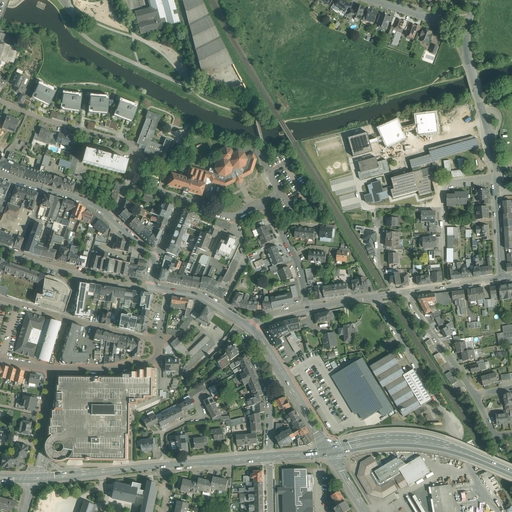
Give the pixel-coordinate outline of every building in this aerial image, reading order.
[(174,0),(147,0),(150,8),(134,12),(140,35),(180,24),(174,0)] [(225,63),(193,0),(182,0),(202,75),(207,72),(225,63)] [(231,60),(201,0),(193,0),(225,63),(231,60)] [(345,3),(341,0),(340,0),(339,1),(336,6),(339,8),(339,9),(341,10),(342,10),(345,12),(349,5),(349,4),(347,2),(345,3)] [(364,8),(356,5),(354,11),(352,17),(353,17),(354,17),(355,20),(359,19),(360,19),(361,16),(362,15),(363,13),(363,12),(364,8)] [(354,11),(350,9),(346,15),(352,18),(353,17),(352,17),(354,11)] [(377,13),(370,10),(368,13),(366,21),(370,22),(371,21),(374,22),(377,13)] [(386,17),(383,16),(380,24),(379,26),(382,27),(382,28),(386,29),(389,22),(390,18),(386,16),(386,17)] [(394,28),(401,30),(404,22),(397,20),(394,28)] [(410,24),(409,24),(408,28),(405,36),(414,39),(416,31),(418,27),(417,27),(410,24)] [(427,30),(426,30),(424,30),(423,32),(422,32),(421,36),(422,37),(420,41),(428,44),(429,39),(431,40),(432,35),(431,35),(432,32),(427,31),(427,30)] [(0,42),(0,61),(5,63),(6,61),(13,63),(18,49),(11,46),(11,47),(0,43),(0,42)] [(438,47),(433,45),(430,52),(436,54),(438,47)] [(225,63),(207,72),(208,76),(233,64),(231,60),(225,63)] [(15,73),(10,84),(15,86),(13,90),(21,93),(22,94),(25,86),(23,84),(26,78),(21,76),(21,75),(15,73)] [(58,88),(39,79),(30,98),(49,107),(58,88)] [(84,93),(62,90),(59,111),(80,114),(84,93)] [(22,94),(21,93),(17,102),(22,105),(26,96),(22,94)] [(110,96),(89,94),(88,114),(108,115),(110,96)] [(131,122),(137,103),(118,97),(112,116),(131,122)] [(466,131),(460,102),(451,104),(456,133),(466,131)] [(146,118),(137,143),(146,147),(144,153),(159,159),(161,153),(160,152),(162,146),(150,141),(150,140),(152,140),(161,116),(147,111),(145,118),(146,118)] [(19,121),(7,117),(6,120),(3,127),(2,128),(14,133),(19,121)] [(105,126),(116,129),(118,123),(107,120),(105,126)] [(49,132),(41,129),(39,133),(38,135),(38,136),(36,141),(48,145),(48,144),(49,141),(45,140),(46,139),(48,132),(49,132)] [(58,135),(52,133),(50,139),(49,141),(48,144),(55,146),(56,143),(66,146),(66,148),(68,150),(71,150),(71,147),(72,147),(73,145),(73,144),(74,138),(69,137),(69,136),(68,135),(67,135),(66,136),(58,134),(58,135)] [(468,138),(466,138),(428,149),(430,155),(410,160),(412,168),(420,166),(432,163),(435,162),(439,161),(438,158),(479,147),(477,138),(474,139),(473,136),(468,138)] [(243,154),(237,152),(233,154),(231,150),(225,148),(220,151),(218,156),(220,160),(216,162),(214,169),(216,172),(213,174),(208,172),(204,171),(199,170),(195,168),(195,169),(190,167),(187,178),(205,184),(206,178),(209,178),(211,183),(225,187),(236,181),(236,182),(237,182),(241,180),(241,179),(252,173),(256,159),(253,153),(248,155),(245,157),(243,154)] [(116,157),(98,152),(95,151),(95,152),(85,149),(82,163),(124,174),(128,161),(118,158),(119,157),(116,157)] [(10,153),(6,161),(6,160),(4,163),(3,165),(1,170),(9,174),(12,167),(13,163),(12,163),(15,157),(15,155),(10,153)] [(376,158),(358,163),(361,172),(358,173),(360,179),(389,171),(386,160),(377,162),(376,158)] [(451,171),(450,160),(443,161),(445,173),(451,172),(451,177),(465,176),(464,158),(457,159),(458,170),(451,171)] [(70,162),(60,159),(58,166),(69,169),(70,162)] [(17,163),(14,162),(13,163),(12,167),(9,174),(16,176),(20,166),(17,165),(17,163)] [(413,172),(391,179),(393,186),(390,187),(390,188),(382,190),(380,181),(372,184),(372,185),(369,186),(371,194),(365,196),(367,203),(373,202),(373,203),(381,201),(381,200),(388,198),(386,192),(390,190),(391,191),(393,198),(418,191),(419,196),(432,192),(427,177),(438,174),(435,162),(432,163),(433,167),(421,170),(420,166),(412,168),(413,172)] [(26,168),(20,166),(16,176),(22,178),(26,168)] [(51,176),(41,173),(41,171),(43,172),(44,168),(41,167),(41,166),(41,167),(39,172),(36,183),(39,184),(39,183),(48,186),(51,176)] [(39,172),(26,168),(22,178),(36,183),(39,172)] [(187,178),(171,173),(167,186),(168,186),(168,187),(172,188),(172,187),(183,191),(183,193),(187,194),(188,192),(201,196),(205,184),(187,178)] [(66,180),(51,176),(48,186),(63,190),(66,180)] [(9,184),(0,180),(0,194),(4,196),(9,184)] [(75,183),(66,180),(63,190),(72,193),(75,183)] [(117,182),(109,201),(115,203),(122,184),(117,182)] [(19,188),(15,187),(13,194),(9,204),(14,205),(16,198),(17,199),(19,188)] [(25,190),(19,188),(17,199),(23,200),(24,198),(25,190)] [(156,192),(149,189),(147,195),(155,198),(156,192)] [(478,204),(489,204),(489,189),(478,190),(478,204)] [(38,193),(25,190),(24,198),(23,200),(25,201),(24,204),(22,203),(21,207),(32,211),(38,193)] [(455,195),(447,195),(447,206),(452,206),(452,205),(463,205),(463,203),(467,203),(467,193),(455,193),(455,195)] [(45,197),(43,197),(40,205),(40,207),(43,208),(44,207),(45,207),(42,217),(47,218),(50,208),(53,201),(54,197),(45,195),(45,197)] [(154,200),(144,196),(142,201),(152,205),(154,200)] [(63,200),(54,197),(53,201),(50,208),(47,218),(55,221),(56,221),(57,218),(60,210),(62,203),(63,200)] [(69,201),(63,200),(62,203),(60,210),(62,211),(64,207),(67,208),(69,201)] [(125,200),(123,207),(118,211),(121,214),(118,216),(125,222),(131,215),(127,211),(129,209),(130,209),(132,204),(131,203),(125,200)] [(75,204),(69,201),(67,208),(66,211),(64,216),(67,217),(69,212),(72,213),(75,204)] [(81,206),(75,203),(72,213),(71,215),(75,216),(74,218),(74,219),(75,217),(80,219),(80,221),(85,210),(85,209),(81,207),(81,206)] [(173,206),(164,203),(163,206),(161,205),(160,208),(161,209),(161,211),(170,214),(173,206)] [(20,209),(7,204),(6,208),(4,213),(3,214),(10,217),(16,219),(20,209)] [(511,206),(503,208),(504,215),(511,214),(511,209),(511,206)] [(10,217),(0,241),(0,243),(7,246),(10,237),(11,236),(13,229),(19,232),(25,234),(33,212),(32,211),(21,207),(20,209),(16,219),(10,217)] [(145,211),(139,208),(137,214),(143,217),(145,211)] [(476,209),(477,222),(491,221),(490,208),(476,209)] [(196,213),(184,209),(181,217),(190,221),(198,224),(199,221),(194,219),(193,220),(191,219),(192,216),(193,217),(194,216),(195,216),(196,213)] [(93,213),(85,210),(80,221),(81,220),(89,223),(89,224),(89,223),(92,216),(93,214),(93,213)] [(161,211),(160,210),(159,213),(151,210),(150,213),(159,217),(167,220),(170,214),(161,211)] [(435,212),(422,212),(422,216),(421,216),(421,217),(422,217),(422,222),(430,221),(430,228),(429,228),(435,228),(435,212)] [(0,241),(10,217),(3,214),(0,221),(0,241)] [(99,220),(98,221),(92,216),(89,223),(99,232),(97,234),(101,237),(109,228),(99,220)] [(167,220),(159,217),(158,220),(151,217),(151,219),(150,218),(149,219),(158,223),(165,226),(167,220)] [(190,221),(181,217),(178,224),(189,228),(191,224),(196,227),(198,224),(190,221)] [(135,218),(128,225),(133,230),(140,223),(141,221),(141,220),(139,219),(138,220),(138,219),(137,220),(135,218)] [(391,218),(386,218),(386,226),(398,226),(398,218),(391,218)] [(69,221),(63,219),(62,220),(61,224),(67,227),(69,221)] [(231,224),(216,220),(214,225),(229,230),(231,224)] [(140,223),(133,230),(139,235),(145,229),(142,226),(143,225),(142,224),(143,223),(141,221),(140,223)] [(165,226),(158,223),(156,226),(150,223),(150,222),(149,222),(147,225),(160,231),(163,232),(165,226)] [(34,223),(28,240),(36,243),(43,226),(34,223)] [(173,234),(186,239),(187,234),(198,238),(192,253),(197,255),(200,249),(205,252),(211,237),(212,237),(208,235),(189,228),(178,224),(175,231),(173,234)] [(160,231),(147,225),(145,228),(147,229),(153,233),(152,235),(155,238),(157,233),(159,234),(159,233),(160,231)] [(261,228),(257,229),(257,230),(253,231),(256,237),(259,235),(260,236),(269,233),(266,226),(261,228)] [(490,226),(481,227),(481,228),(477,228),(478,237),(481,236),(482,239),(491,239),(490,226)] [(145,229),(139,235),(142,238),(147,232),(146,231),(147,229),(145,228),(145,229)] [(217,231),(210,228),(209,231),(209,230),(208,233),(208,235),(212,237),(211,237),(214,238),(217,231)] [(321,228),(320,237),(332,238),(333,229),(321,228)] [(53,242),(55,236),(56,233),(51,231),(47,244),(48,244),(52,245),(53,242)] [(75,234),(66,231),(63,238),(62,238),(62,239),(69,241),(69,242),(68,242),(67,244),(68,245),(72,246),(72,245),(74,239),(75,234)] [(18,236),(17,236),(16,239),(13,248),(19,250),(25,234),(19,232),(18,236)] [(151,236),(147,232),(142,238),(147,242),(151,236)] [(155,238),(152,235),(151,236),(147,242),(153,248),(156,248),(162,234),(159,233),(159,234),(157,233),(155,238)] [(269,233),(260,236),(263,244),(263,245),(266,243),(272,241),(269,233)] [(186,239),(173,234),(172,237),(173,237),(170,244),(179,248),(181,242),(184,243),(186,239)] [(55,236),(53,242),(61,245),(62,239),(62,238),(55,236)] [(16,239),(10,237),(7,246),(13,248),(16,239)] [(228,237),(216,267),(224,271),(227,272),(233,260),(241,243),(228,237)] [(122,239),(117,238),(116,245),(113,244),(112,249),(131,253),(132,248),(128,247),(129,245),(125,244),(125,242),(121,241),(122,239)] [(436,238),(423,238),(423,247),(436,247),(436,238)] [(36,243),(28,240),(25,249),(27,252),(32,254),(36,243)] [(85,246),(80,267),(81,267),(84,267),(86,258),(88,253),(89,248),(90,248),(91,242),(87,241),(85,246)] [(43,245),(36,243),(32,254),(39,256),(42,247),(43,245)] [(46,252),(48,244),(47,244),(43,243),(43,245),(42,247),(39,256),(44,257),(46,252)] [(46,252),(55,254),(56,251),(51,250),(52,245),(48,244),(46,252)] [(179,248),(170,244),(166,252),(176,256),(177,254),(178,254),(178,253),(179,254),(180,252),(179,252),(179,250),(178,250),(179,248)] [(61,248),(60,248),(57,260),(66,263),(67,263),(69,254),(68,253),(68,251),(70,251),(71,246),(72,246),(68,245),(67,247),(66,249),(61,248)] [(78,248),(74,247),(74,246),(72,245),(72,246),(71,246),(70,251),(69,254),(67,263),(76,265),(78,256),(75,256),(76,254),(78,248)] [(373,245),(367,247),(370,256),(376,254),(373,245)] [(80,267),(85,246),(82,246),(78,256),(76,265),(78,266),(78,267),(80,267)] [(277,246),(266,250),(270,258),(279,254),(279,253),(280,253),(277,246)] [(341,252),(338,251),(337,260),(347,261),(348,252),(347,252),(341,252)] [(242,254),(237,252),(233,260),(238,262),(242,254)] [(326,253),(309,252),(308,261),(325,262),(326,253)] [(108,272),(111,260),(108,259),(108,257),(106,257),(107,253),(104,253),(103,258),(94,256),(90,269),(108,272)] [(279,254),(270,258),(273,266),(273,267),(276,265),(283,262),(280,255),(279,254)] [(393,254),(389,254),(389,264),(398,264),(398,254),(393,254)] [(204,255),(201,256),(198,264),(201,266),(206,268),(210,258),(204,255)] [(176,260),(165,256),(164,259),(161,269),(164,270),(165,269),(166,265),(167,260),(171,261),(170,264),(174,265),(175,261),(176,260)] [(117,274),(120,262),(111,260),(108,272),(117,274)] [(227,272),(223,279),(227,281),(229,282),(238,262),(233,260),(227,272)] [(181,263),(175,261),(174,265),(173,268),(178,270),(181,263)] [(9,296),(19,266),(7,262),(4,272),(0,284),(0,294),(6,296),(6,295),(9,296)] [(120,262),(117,274),(127,276),(129,265),(129,264),(120,262)] [(194,265),(188,262),(187,264),(184,271),(185,272),(190,274),(194,265)] [(183,263),(178,274),(178,276),(176,276),(174,284),(181,285),(183,275),(184,273),(184,271),(187,264),(183,263)] [(456,267),(452,268),(454,280),(463,279),(461,268),(461,266),(461,263),(457,263),(458,270),(459,270),(459,272),(457,272),(456,267)] [(166,267),(165,269),(164,270),(161,269),(159,279),(160,281),(167,283),(168,274),(169,272),(171,273),(173,268),(174,265),(170,264),(168,267),(166,267)] [(22,300),(31,271),(31,270),(19,266),(9,296),(21,301),(22,300)] [(145,269),(137,267),(135,278),(143,280),(145,269)] [(288,267),(284,268),(283,269),(280,270),(278,271),(282,281),(293,277),(292,276),(292,277),(288,267)] [(31,271),(22,300),(33,304),(36,291),(37,284),(39,273),(31,271)] [(215,286),(209,282),(206,290),(214,295),(223,279),(227,272),(224,271),(217,283),(215,286)] [(407,271),(404,272),(404,276),(400,276),(401,285),(405,284),(405,285),(408,285),(408,284),(409,284),(407,271)] [(398,273),(394,273),(395,278),(390,279),(391,283),(396,283),(396,286),(401,285),(400,276),(399,272),(398,273)] [(426,275),(418,276),(418,277),(417,277),(418,285),(430,284),(429,272),(425,273),(426,275)] [(441,272),(433,273),(433,282),(442,282),(441,272)] [(44,275),(39,273),(37,284),(36,291),(37,291),(36,294),(42,296),(43,289),(43,284),(44,275)] [(176,276),(168,274),(167,283),(174,284),(176,276)] [(47,297),(51,277),(47,276),(46,276),(45,276),(45,275),(44,275),(43,284),(44,285),(43,289),(42,296),(47,297)] [(186,276),(183,275),(181,285),(189,287),(190,287),(192,277),(191,277),(187,276),(187,275),(186,275),(186,276)] [(206,276),(203,275),(202,277),(201,279),(199,289),(206,290),(209,282),(211,278),(207,277),(206,276)] [(199,279),(196,278),(196,277),(193,276),(192,277),(190,287),(199,289),(201,279),(202,277),(199,276),(199,279)] [(59,300),(63,282),(61,281),(57,279),(51,277),(47,297),(59,300)] [(364,281),(364,278),(359,279),(359,280),(361,291),(362,290),(363,291),(364,291),(365,290),(368,290),(367,286),(367,281),(366,281),(364,281)] [(223,279),(214,295),(222,299),(226,291),(222,288),(227,281),(223,279)] [(359,280),(352,281),(353,288),(354,292),(355,292),(357,292),(358,291),(361,291),(359,280)] [(63,282),(59,300),(68,303),(71,291),(68,287),(65,284),(63,282)] [(83,293),(84,283),(78,282),(77,292),(76,301),(83,302),(83,301),(82,301),(83,296),(82,296),(83,293)] [(84,283),(83,293),(93,294),(95,285),(84,283)] [(334,285),(336,297),(348,295),(347,284),(334,285)] [(511,284),(499,286),(500,300),(511,298),(511,284)] [(336,297),(334,285),(323,287),(324,299),(336,297)] [(107,287),(101,286),(99,295),(98,301),(102,302),(103,296),(105,297),(107,287)] [(323,286),(314,287),(316,300),(324,299),(323,287),(323,286)] [(115,288),(107,287),(105,297),(103,309),(109,310),(111,303),(112,303),(113,298),(115,288)] [(125,290),(115,288),(113,298),(116,298),(120,299),(120,303),(123,304),(123,300),(125,290)] [(483,288),(476,289),(478,300),(484,299),(483,288)] [(476,289),(467,290),(469,302),(478,301),(478,300),(476,289)] [(132,291),(125,290),(123,300),(123,304),(122,305),(128,306),(129,302),(128,302),(128,300),(130,301),(132,291)] [(141,292),(132,291),(130,301),(130,303),(132,303),(133,303),(140,304),(141,300),(139,300),(141,292)] [(458,291),(452,292),(453,300),(456,300),(457,307),(459,307),(459,308),(460,308),(459,300),(458,291)] [(152,294),(141,292),(139,300),(141,300),(140,304),(143,305),(142,309),(149,311),(152,294)] [(451,292),(435,294),(436,301),(438,306),(452,304),(451,292)] [(287,295),(276,298),(276,297),(271,298),(271,299),(273,309),(294,304),(293,298),(292,295),(292,293),(286,294),(287,295)] [(47,297),(42,296),(36,294),(34,304),(39,306),(64,314),(68,303),(59,300),(47,297)] [(237,294),(232,304),(231,305),(239,307),(242,300),(243,296),(237,294)] [(435,294),(426,295),(429,304),(436,301),(435,294)] [(419,303),(420,303),(422,307),(429,304),(426,295),(417,296),(419,303)] [(249,297),(245,296),(244,301),(242,300),(239,307),(248,309),(249,302),(248,302),(249,297)] [(188,299),(172,297),(170,307),(179,309),(184,310),(182,317),(184,317),(186,318),(188,315),(191,311),(186,310),(188,299)] [(256,298),(251,298),(251,302),(249,302),(248,309),(258,310),(258,302),(256,302),(256,298)] [(194,300),(188,299),(186,310),(191,311),(193,307),(194,300)] [(271,299),(269,299),(265,299),(263,299),(263,302),(263,310),(267,310),(267,309),(270,309),(270,308),(273,309),(271,299)] [(429,304),(422,307),(425,314),(431,311),(432,313),(440,309),(438,306),(436,301),(429,304)] [(82,307),(75,305),(72,316),(79,318),(82,307)] [(201,314),(211,319),(215,312),(205,306),(201,314)] [(149,311),(142,309),(141,317),(148,318),(149,311)] [(440,309),(432,313),(435,318),(442,315),(440,309)] [(198,314),(194,311),(190,316),(193,318),(195,319),(198,315),(198,314)] [(330,311),(315,315),(316,324),(332,320),(330,311)] [(107,314),(102,313),(102,318),(101,324),(108,325),(111,313),(107,312),(107,314)] [(50,320),(46,319),(46,318),(26,313),(14,352),(34,358),(38,359),(48,363),(61,323),(50,320)] [(211,319),(201,314),(199,316),(198,315),(195,319),(195,320),(206,326),(207,324),(211,319)] [(177,331),(176,333),(180,337),(193,318),(190,316),(188,315),(186,318),(177,331)] [(442,315),(435,318),(439,326),(445,323),(442,315)] [(140,317),(139,316),(138,319),(138,321),(139,321),(139,325),(146,326),(148,318),(141,317),(140,317)] [(298,318),(284,321),(290,332),(291,333),(301,330),(298,318)] [(281,322),(270,327),(270,326),(265,330),(276,347),(282,343),(280,339),(286,335),(290,332),(284,321),(281,322)] [(68,332),(78,335),(80,336),(80,332),(81,326),(71,323),(68,332)] [(454,331),(450,323),(446,326),(445,323),(439,326),(436,327),(439,332),(442,330),(446,337),(452,334),(451,333),(454,331)] [(344,335),(345,342),(353,341),(353,335),(356,334),(354,324),(344,326),(344,329),(343,329),(339,329),(340,335),(343,335),(344,335)] [(511,324),(502,326),(503,333),(511,331),(511,324)] [(229,331),(218,325),(214,331),(225,337),(229,331)] [(177,331),(166,329),(165,335),(174,336),(175,340),(177,338),(178,340),(180,337),(176,333),(177,331)] [(104,332),(96,330),(93,341),(101,344),(101,341),(101,340),(104,332)] [(78,335),(68,332),(66,341),(75,343),(78,335)] [(104,332),(101,340),(101,341),(101,344),(100,346),(104,346),(104,340),(106,341),(109,333),(104,332)] [(291,333),(290,332),(286,335),(296,353),(301,350),(291,333)] [(114,335),(109,333),(106,341),(105,346),(109,347),(109,342),(112,343),(114,335)] [(334,333),(322,335),(325,349),(337,346),(334,333)] [(206,336),(194,347),(195,348),(198,351),(191,358),(186,363),(187,363),(191,367),(215,344),(206,336)] [(134,340),(127,338),(126,350),(133,352),(132,358),(136,357),(140,356),(142,344),(141,344),(141,342),(141,341),(140,341),(134,340)] [(175,340),(171,343),(170,344),(180,357),(185,353),(187,351),(183,347),(178,340),(177,338),(175,340)] [(75,363),(75,350),(76,348),(74,347),(76,344),(75,343),(66,341),(60,357),(66,364),(75,364),(75,363)] [(460,343),(455,344),(457,353),(462,352),(466,351),(465,343),(464,342),(460,343)] [(234,346),(225,349),(227,353),(226,354),(228,358),(229,357),(231,360),(239,354),(236,347),(237,347),(237,346),(237,345),(236,345),(236,344),(235,344),(234,344),(234,345),(234,346)] [(394,345),(386,350),(389,355),(397,350),(394,345)] [(194,347),(188,353),(187,351),(185,353),(191,358),(198,351),(195,348),(194,347)] [(75,350),(75,363),(85,363),(86,353),(77,352),(77,350),(75,350)] [(466,351),(462,352),(463,361),(475,359),(473,350),(466,351)] [(392,353),(370,367),(383,388),(385,386),(404,417),(414,411),(421,406),(432,400),(414,369),(405,374),(392,353)] [(225,355),(216,362),(217,364),(219,363),(221,366),(218,369),(220,371),(230,364),(227,359),(228,358),(226,354),(225,355)] [(235,362),(230,366),(232,369),(241,364),(241,363),(249,360),(247,355),(242,357),(242,358),(239,359),(240,362),(236,363),(235,362)] [(393,411),(362,359),(336,375),(333,376),(355,415),(359,412),(364,420),(380,410),(383,417),(393,411)] [(249,360),(241,363),(241,364),(243,369),(251,364),(249,360)] [(187,363),(184,367),(181,373),(187,373),(189,369),(191,367),(187,363)] [(477,365),(470,366),(471,373),(481,371),(480,369),(486,368),(485,363),(484,363),(477,365)] [(243,369),(238,372),(239,374),(240,375),(241,375),(243,374),(253,369),(251,364),(243,369)] [(9,368),(2,366),(3,365),(2,365),(1,365),(1,366),(0,369),(0,377),(5,379),(6,379),(9,368)] [(13,368),(9,367),(9,368),(6,379),(5,379),(13,382),(17,370),(13,369),(13,368)] [(21,370),(17,369),(17,370),(13,382),(21,384),(23,377),(24,372),(21,371),(21,370)] [(65,461),(66,460),(68,460),(128,461),(128,446),(128,441),(128,439),(128,437),(128,436),(129,436),(129,421),(129,405),(130,405),(136,405),(136,401),(144,401),(144,398),(151,398),(152,369),(143,369),(143,371),(141,371),(136,371),(136,373),(128,373),(128,375),(121,374),(121,377),(120,377),(92,377),(90,377),(88,377),(79,377),(68,377),(61,377),(57,377),(57,381),(57,385),(55,385),(55,393),(54,393),(54,401),(53,401),(53,406),(53,408),(53,410),(50,410),(50,418),(49,418),(49,421),(49,425),(49,426),(47,426),(47,434),(47,435),(49,435),(49,436),(48,437),(47,438),(46,440),(44,442),(44,444),(43,446),(43,449),(44,451),(44,453),(45,454),(46,456),(48,458),(50,460),(52,461),(54,462),(57,462),(60,462),(62,462),(65,461)] [(253,369),(243,374),(241,375),(244,385),(249,383),(257,379),(253,369)] [(495,373),(481,377),(483,386),(498,382),(495,373)] [(40,376),(30,374),(29,380),(28,383),(38,385),(40,376)] [(257,379),(249,383),(251,389),(259,385),(257,379)] [(259,385),(251,389),(252,393),(253,393),(261,390),(259,385)] [(261,390),(253,393),(252,393),(250,394),(251,395),(250,397),(252,398),(252,399),(260,396),(263,395),(261,390)] [(31,398),(24,396),(21,406),(27,408),(33,409),(34,409),(35,406),(36,406),(36,403),(35,403),(36,399),(31,398)] [(252,399),(249,400),(250,406),(254,405),(256,405),(261,404),(260,396),(252,399)] [(211,397),(203,401),(206,407),(214,403),(211,397)] [(283,397),(280,398),(280,400),(276,401),(280,410),(284,408),(284,410),(290,407),(288,403),(289,402),(288,401),(287,401),(286,397),(284,398),(283,398),(283,397)] [(190,399),(184,402),(188,410),(194,407),(190,399)] [(188,410),(184,402),(178,405),(179,407),(182,413),(188,410)] [(214,403),(206,407),(209,413),(217,409),(214,403)] [(261,404),(256,405),(256,406),(257,414),(260,413),(265,412),(264,403),(261,404)] [(421,406),(414,411),(417,416),(426,411),(426,410),(425,408),(424,407),(422,408),(421,406)] [(182,413),(179,407),(174,410),(178,418),(183,415),(182,413)] [(217,409),(209,413),(212,418),(220,415),(217,409)] [(174,410),(168,413),(172,421),(178,418),(174,410)] [(143,420),(155,415),(153,411),(141,416),(143,420)] [(293,411),(293,412),(285,417),(289,423),(292,421),(293,423),(301,419),(296,411),(295,411),(294,411),(293,411)] [(168,413),(162,416),(166,424),(172,421),(168,413)] [(257,414),(250,416),(250,419),(251,431),(254,431),(254,434),(256,434),(256,431),(262,430),(260,413),(257,414)] [(154,415),(149,418),(152,426),(158,423),(156,419),(154,415)] [(162,416),(156,419),(158,423),(160,427),(166,424),(162,416)] [(149,418),(143,421),(147,429),(152,426),(149,418)] [(242,418),(231,421),(231,425),(232,427),(244,424),(242,418)] [(293,423),(292,424),(296,429),(292,431),(292,432),(293,434),(305,427),(301,419),(293,423)] [(305,427),(293,434),(295,437),(300,434),(302,438),(309,433),(305,427)] [(291,429),(285,433),(284,432),(281,433),(282,435),(276,438),(281,448),(292,440),(290,436),(293,434),(292,432),(292,431),(291,429)] [(223,430),(210,431),(211,434),(214,433),(214,440),(219,440),(219,439),(225,439),(224,435),(223,435),(223,430)] [(254,431),(251,431),(252,434),(236,435),(237,446),(257,444),(256,434),(254,434),(254,431)] [(309,433),(302,438),(302,439),(307,446),(313,442),(314,440),(309,433)] [(184,436),(170,437),(171,443),(175,442),(175,443),(176,449),(185,449),(184,441),(184,436)] [(203,438),(192,438),(193,444),(194,448),(204,447),(203,438)] [(151,440),(140,441),(141,445),(140,445),(140,446),(141,446),(141,451),(152,450),(151,440)] [(13,456),(2,455),(1,467),(13,468),(13,467),(18,467),(19,466),(20,467),(23,464),(24,463),(25,458),(26,458),(28,446),(16,444),(14,454),(13,456)] [(406,465),(399,469),(400,471),(408,485),(409,486),(430,473),(420,456),(406,465)] [(366,489),(380,481),(374,471),(380,468),(373,457),(362,464),(359,476),(366,489)] [(398,458),(384,466),(390,475),(391,476),(400,471),(399,469),(406,465),(398,458)] [(380,468),(374,471),(380,481),(390,475),(384,466),(380,468)] [(283,511),(313,511),(313,475),(307,475),(307,468),(282,469),(283,487),(283,494),(283,511)] [(262,471),(254,471),(254,474),(251,474),(251,478),(254,478),(254,482),(263,482),(262,471)] [(380,481),(366,489),(370,495),(383,498),(400,487),(401,489),(408,485),(400,471),(391,476),(390,475),(380,481)] [(221,479),(213,477),(212,482),(211,488),(218,489),(221,479)] [(205,480),(198,479),(197,483),(195,489),(196,489),(203,491),(205,480)] [(228,481),(221,479),(218,489),(226,491),(227,486),(228,481)] [(189,482),(182,480),(180,490),(187,492),(189,482)] [(212,482),(205,480),(203,491),(210,492),(211,488),(212,482)] [(147,481),(140,511),(151,511),(157,487),(154,487),(155,483),(147,481)] [(197,483),(189,482),(187,492),(195,493),(196,489),(195,489),(197,483)] [(451,511),(447,485),(431,488),(434,511),(451,511)] [(340,491),(331,496),(337,506),(346,501),(340,491)] [(426,511),(417,494),(414,496),(422,511),(426,511)] [(16,502),(3,498),(0,508),(10,511),(11,511),(13,508),(14,509),(16,502)] [(409,499),(414,511),(418,511),(412,498),(409,499)] [(95,511),(94,511),(96,505),(84,501),(80,511),(95,511)] [(187,503),(177,501),(175,509),(186,511),(187,505),(187,503)] [(337,506),(334,508),(336,511),(346,511),(350,509),(346,501),(337,506)]
